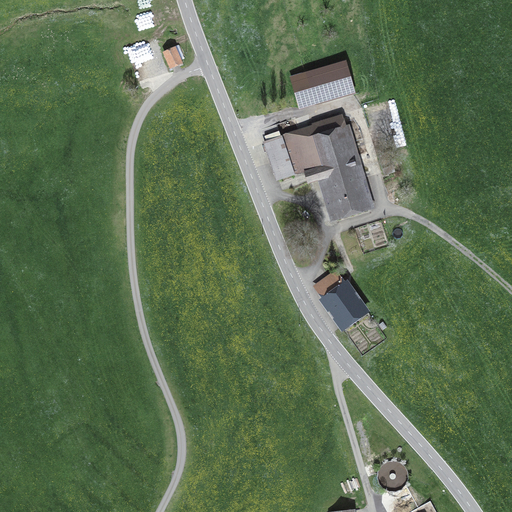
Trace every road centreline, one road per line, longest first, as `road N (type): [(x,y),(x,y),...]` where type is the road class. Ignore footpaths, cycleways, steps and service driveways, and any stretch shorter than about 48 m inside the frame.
road 1 (tertiary): [(184,0),(311,315),(473,511)]
road 2 (track): [(208,65),(156,94),(140,116),(129,157),(136,299),(181,443),(159,511)]
road 3 (track): [(233,132),(346,104),(360,119),(375,177)]
road 4 (track): [(295,284),(315,269),(326,234),(384,211),(375,177)]
road 5 (track): [(511,291),(431,225),(384,211)]
